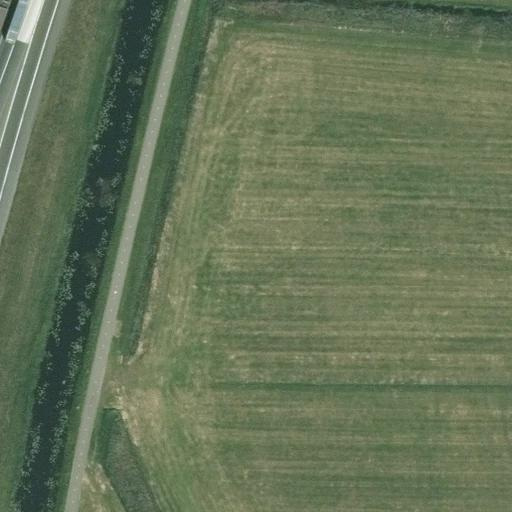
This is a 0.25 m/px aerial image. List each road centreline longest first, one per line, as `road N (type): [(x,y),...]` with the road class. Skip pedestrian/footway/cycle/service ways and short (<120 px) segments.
road 1 (unclassified): [(72,511),(184,0)]
road 2 (motorway): [(0,174),(50,0)]
